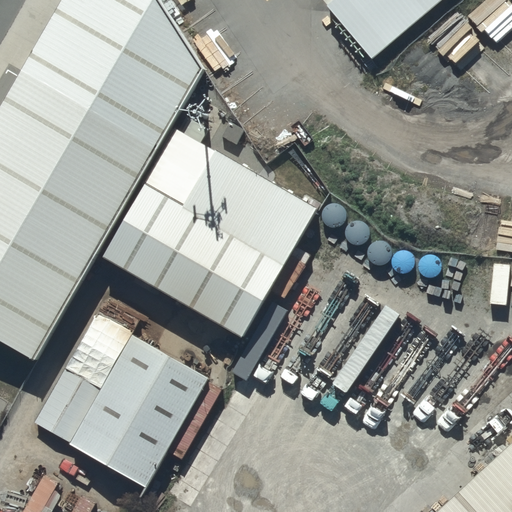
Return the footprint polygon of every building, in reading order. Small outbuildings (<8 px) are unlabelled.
[(190,45),(161,0),(41,0),(0,68),(0,326),(14,335),(190,45)] [(307,200),(209,147),(186,188),(146,165),(101,247),(239,323),(307,200)] [(421,176),(414,195),(452,210),(460,192),(421,176)] [(190,360),(122,319),(93,366),(59,346),(27,400),(128,462),(190,360)] [(511,511),(511,399),(383,511),(511,511)] [(90,511),(94,507),(41,475),(18,511),(90,511)]
